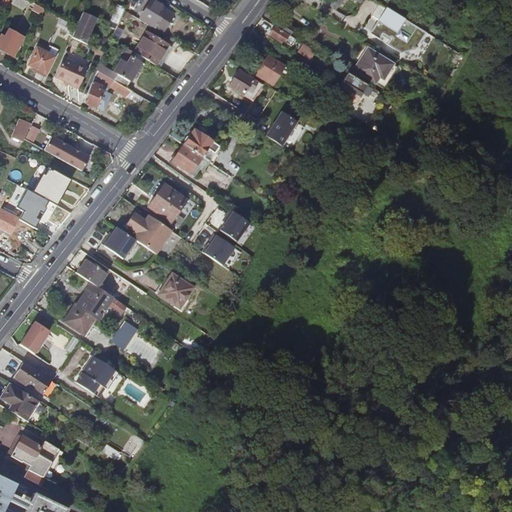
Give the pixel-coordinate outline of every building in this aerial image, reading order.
[(150,0),(141,17),(164,30),(174,14),(150,0)] [(360,0),(328,0),(325,5),(335,10),(341,0),(357,0),(360,1),(360,0)] [(118,23),(124,10),(117,6),(110,20),(118,23)] [(425,33),(385,8),(370,33),(379,39),(382,34),(390,39),(387,44),(400,52),(412,50),(415,48),(425,33)] [(84,11),(73,34),(92,42),(94,38),(88,36),(97,17),(84,11)] [(118,25),(123,28),(127,20),(122,17),(118,25)] [(127,20),(123,28),(120,33),(126,37),(133,23),(127,20)] [(276,27),(289,35),(293,28),(280,20),(276,27)] [(289,35),(276,27),(272,34),(284,42),(289,35)] [(1,35),(0,37),(0,47),(14,55),(24,36),(9,29),(5,36),(1,35)] [(134,54),(159,69),(172,48),(146,32),(134,53),(134,54)] [(302,44),(297,52),(310,60),(315,52),(302,44)] [(32,65),(31,68),(46,75),(55,55),(37,47),(29,63),(32,65)] [(141,65),(131,59),(134,54),(134,53),(127,49),(112,73),(99,65),(97,71),(113,82),(120,86),(126,89),(141,65)] [(363,63),(360,61),(355,69),(375,82),(380,75),(385,79),(394,64),(371,50),(363,63)] [(88,66),(64,56),(55,75),(65,79),(65,78),(80,84),(88,66)] [(284,66),(267,56),(256,75),(272,85),(284,66)] [(398,67),(394,64),(385,79),(380,75),(375,82),(384,88),(398,67)] [(337,80),(343,70),(337,66),(331,76),(337,80)] [(120,86),(113,82),(97,71),(93,79),(102,83),(103,84),(104,82),(117,90),(120,86)] [(261,85),(240,72),(230,86),(252,100),(261,85)] [(357,100),(366,85),(348,73),(342,83),(343,85),(338,93),(355,103),(357,100)] [(93,79),(90,86),(99,90),(102,83),(93,79)] [(370,88),(366,85),(357,100),(361,102),(370,88)] [(90,86),(83,102),(103,111),(110,96),(99,90),(90,86)] [(320,117),(323,110),(313,104),(309,111),(320,117)] [(282,147),(297,123),(282,113),(270,131),(269,130),(265,137),(282,147)] [(30,127),(33,122),(21,117),(13,135),(24,140),(29,130),(30,127)] [(182,144),(201,157),(212,164),(217,157),(214,155),(218,147),(213,143),(213,141),(201,133),(200,134),(192,129),(182,144)] [(52,137),(44,151),(81,172),(89,158),(52,137)] [(189,174),(201,157),(182,144),(170,161),(189,174)] [(222,149),(218,147),(214,155),(217,157),(222,149)] [(295,150),(293,154),(302,159),(304,156),(295,150)] [(301,159),(291,153),(288,159),(297,165),(301,159)] [(47,165),(33,191),(57,204),(71,179),(47,165)] [(185,201),(163,185),(148,207),(170,223),(185,201)] [(17,207),(23,211),(19,219),(36,227),(49,199),(26,188),(17,207)] [(0,210),(0,230),(9,236),(18,219),(0,210)] [(221,232),(237,242),(249,224),(231,211),(226,218),(229,220),(221,232)] [(135,234),(132,239),(135,241),(155,255),(171,232),(147,216),(144,221),(133,213),(124,226),(135,234)] [(132,239),(116,228),(108,239),(106,238),(101,245),(123,260),(135,241),(132,239)] [(203,254),(222,267),(234,249),(215,235),(203,254)] [(37,255),(42,249),(28,237),(23,243),(37,255)] [(90,284),(96,288),(105,273),(86,261),(77,275),(90,284)] [(169,280),(189,294),(193,288),(173,273),(169,280)] [(119,279),(112,275),(110,279),(117,283),(119,279)] [(189,294),(169,280),(159,295),(179,309),(189,294)] [(123,306),(96,288),(90,284),(86,290),(88,292),(81,302),(102,316),(107,306),(119,313),(123,306)] [(102,316),(81,302),(79,305),(77,304),(64,322),(85,336),(96,319),(99,321),(102,316)] [(110,342),(123,352),(138,330),(124,322),(110,342)] [(49,333),(34,323),(26,336),(40,345),(49,333)] [(117,373),(94,359),(89,367),(90,368),(86,374),(83,371),(75,383),(95,397),(107,380),(111,382),(117,373)] [(52,380),(23,362),(13,378),(26,387),(27,384),(43,394),(52,380)] [(9,409),(26,420),(37,401),(9,382),(1,395),(13,403),(9,409)] [(164,390),(157,385),(155,389),(161,394),(164,390)] [(25,420),(26,420),(9,409),(8,410),(11,412),(25,420)] [(132,458),(145,442),(133,434),(121,452),(132,458)] [(40,446),(21,436),(11,455),(22,461),(23,460),(30,464),(27,469),(42,477),(58,449),(43,441),(40,446)] [(120,452),(106,444),(102,451),(114,460),(120,452)] [(65,511),(67,509),(34,493),(25,511),(17,511),(5,506),(16,484),(0,476),(0,511),(65,511)]
